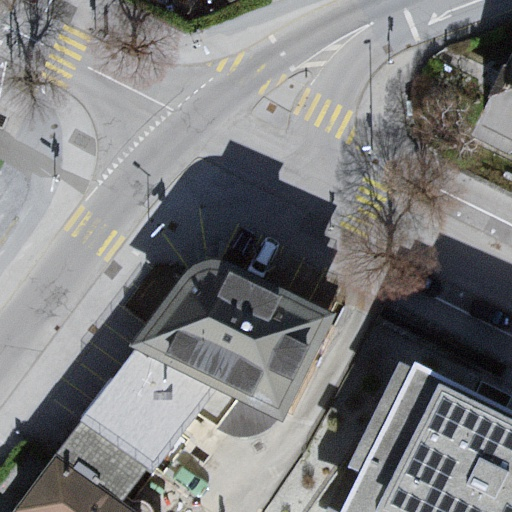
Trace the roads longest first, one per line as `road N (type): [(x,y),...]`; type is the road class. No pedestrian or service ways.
road 1 (residential): [(192,122),(511,281)]
road 2 (secondary): [(192,122),(140,172),(0,357)]
road 3 (secondary): [(399,0),(283,54),(192,122)]
road 4 (residential): [(0,27),(192,122)]
